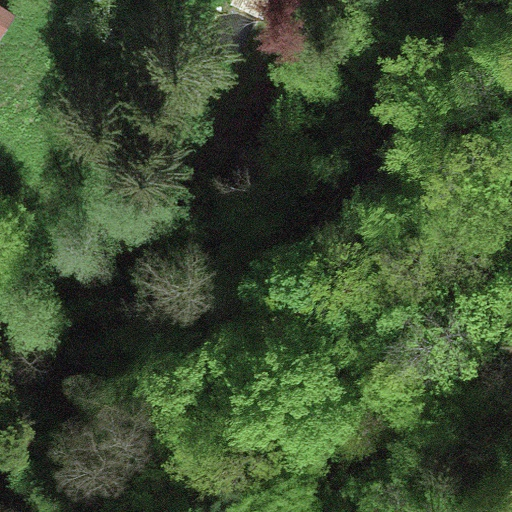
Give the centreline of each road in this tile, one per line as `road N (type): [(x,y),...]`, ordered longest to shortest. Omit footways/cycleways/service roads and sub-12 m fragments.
road 1 (track): [(135,511),(181,466),(301,310),(507,0)]
road 2 (track): [(343,511),(511,280)]
